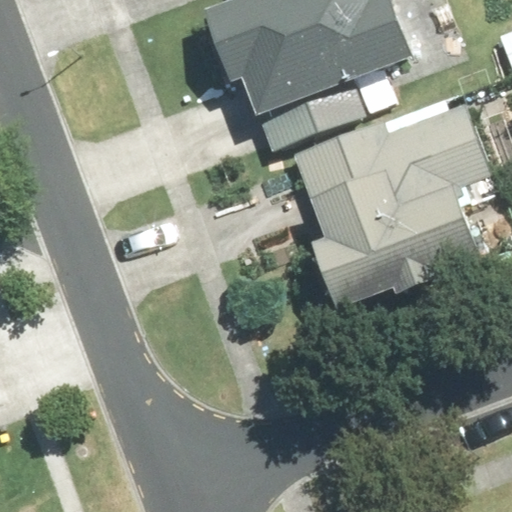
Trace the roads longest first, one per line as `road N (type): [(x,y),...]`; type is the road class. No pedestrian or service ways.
road 1 (residential): [(186,496),(0,16)]
road 2 (residential): [(186,496),(511,372)]
